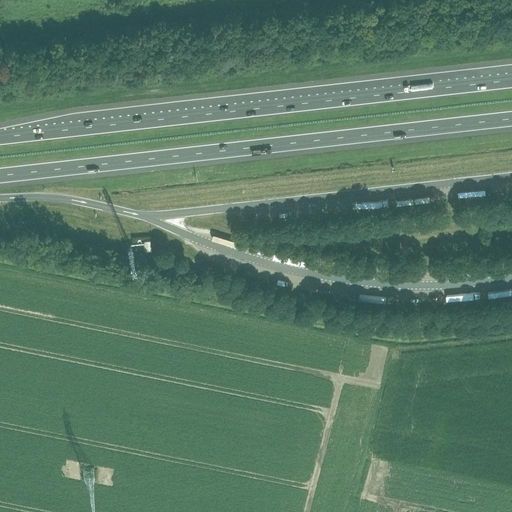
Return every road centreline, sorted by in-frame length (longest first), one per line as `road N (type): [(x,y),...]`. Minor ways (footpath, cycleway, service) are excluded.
road 1 (motorway): [(0,176),(511,118)]
road 2 (motorway): [(511,80),(0,137)]
